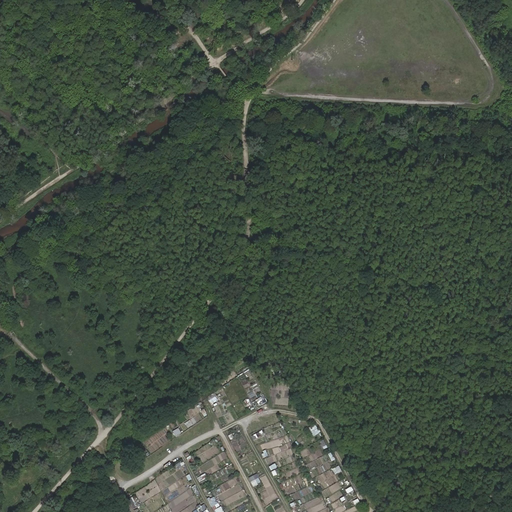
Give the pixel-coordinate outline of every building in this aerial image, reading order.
[(310,426),(312,434),(319,432),(317,424),(310,426)] [(333,467),(335,473),(342,471),(340,465),(333,467)] [(258,473),(249,476),(253,485),(261,482),(258,473)] [(208,500),(212,506),(218,502),(214,496),(208,500)] [(197,506),(200,511),(202,511),(201,511),(209,511),(204,502),(197,506)]
